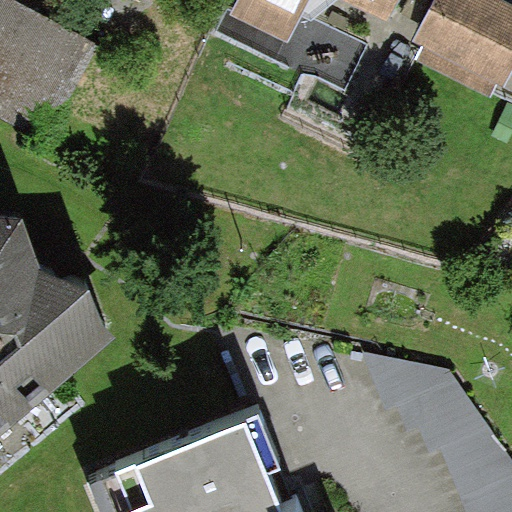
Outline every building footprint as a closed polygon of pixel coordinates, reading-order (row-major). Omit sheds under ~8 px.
[(96,29),(37,0),(0,0),(0,108),(45,131),(96,29)] [(234,0),(231,7),(289,35),(305,0),(366,0),(391,12),(396,0),(234,0)] [(505,77),(511,62),(511,0),(427,0),(412,30),(424,37),(500,74),(505,77)] [(500,74),(424,37),(416,54),(491,91),(500,74)] [(0,412),(117,312),(104,300),(88,254),(48,244),(24,193),(0,191),(0,412)] [(441,443),(467,511),(511,511),(511,453),(446,364),(365,347),(387,405),(398,401),(409,427),(420,422),(430,447),(441,443)] [(293,511),(289,501),(307,493),(298,472),(280,479),(243,392),(117,445),(130,476),(120,480),(133,511),(293,511)]
